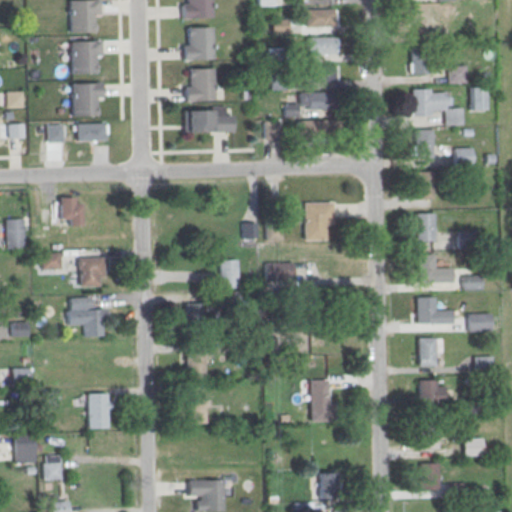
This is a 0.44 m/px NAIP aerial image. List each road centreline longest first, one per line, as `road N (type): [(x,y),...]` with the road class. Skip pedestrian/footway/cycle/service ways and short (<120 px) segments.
road 1 (residential): [(135,0),(147,511)]
road 2 (residential): [(369,0),(379,511)]
road 3 (residential): [(372,164),(0,176)]
